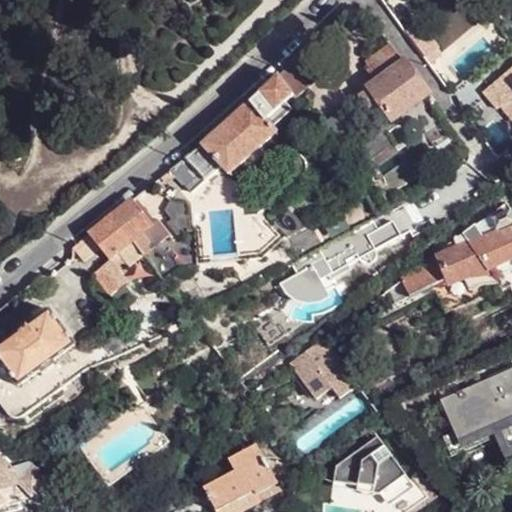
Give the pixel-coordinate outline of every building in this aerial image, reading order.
[(424,62),(440,50),(421,26),(407,37),(424,62)] [(404,62),(390,42),(366,60),(371,68),(368,70),(376,82),(404,62)] [(440,50),(424,62),(428,68),(444,56),(440,50)] [(427,93),(404,62),(376,82),(369,87),(391,116),(393,119),(427,93)] [(511,70),(486,88),(511,125),(511,70)] [(284,102),(291,96),(288,91),(283,84),(277,76),(250,102),(273,130),(293,111),(284,102)] [(285,82),(283,84),(288,91),(291,88),(291,86),(288,82),(285,82)] [(369,87),(358,95),(380,124),(391,116),(369,87)] [(250,102),(199,144),(220,168),(225,174),(243,159),(259,145),(275,133),(273,130),(250,102)] [(199,144),(183,157),(167,171),(168,172),(174,178),(191,195),(220,168),(199,144)] [(511,150),(498,159),(511,178),(511,177),(511,150)] [(168,172),(159,179),(164,185),(174,178),(168,172)] [(129,202),(113,214),(132,239),(140,234),(149,226),(129,202)] [(476,226),(485,238),(511,227),(511,208),(507,202),(476,226)] [(113,214),(89,235),(100,249),(110,260),(93,274),(110,297),(128,283),(117,269),(125,263),(129,268),(144,255),(140,249),(132,239),(113,214)] [(378,230),(374,222),(293,267),(297,275),(286,281),(292,291),(299,297),(309,300),(318,298),(328,293),(324,285),(321,282),(329,278),(331,281),(353,270),(350,265),(359,261),(360,262),(361,264),(363,265),(365,266),(367,266),(369,266),(370,265),(371,265),(373,264),(374,262),(376,261),(377,259),(377,257),(377,255),(376,254),(375,252),(395,241),(390,232),(380,228),(378,230)] [(390,232),(395,241),(401,237),(393,222),(380,228),(390,232)] [(472,243),(485,238),(476,226),(466,234),(472,243)] [(511,253),(511,227),(485,238),(472,243),(487,263),(491,268),(507,261),(505,257),(511,253)] [(147,244),(140,234),(132,239),(140,249),(147,244)] [(466,234),(439,253),(440,255),(472,243),(466,234)] [(89,235),(72,249),(82,260),(84,263),(100,249),(89,235)] [(487,263),(472,243),(440,255),(450,278),(481,265),(487,263)] [(511,253),(505,257),(507,261),(491,268),(502,291),(511,286),(511,253)] [(435,257),(397,286),(410,304),(444,278),(435,257)] [(487,263),(481,265),(490,282),(497,284),(491,268),(487,263)] [(397,286),(384,295),(397,313),(410,304),(397,286)] [(76,345),(50,310),(0,347),(0,361),(20,387),(76,345)] [(20,387),(0,361),(0,403),(5,411),(8,415),(14,418),(22,419),(84,373),(88,370),(93,368),(76,345),(20,387)] [(344,403),(362,390),(326,345),(296,367),(316,392),(328,383),(344,403)] [(511,370),(441,403),(454,436),(443,441),(451,457),(494,438),(508,471),(511,469),(511,370)] [(373,420),(313,463),(338,473),(337,477),(361,481),(360,486),(383,490),(385,489),(388,493),(391,497),(415,479),(412,475),(373,420)] [(228,461),(235,473),(204,489),(212,505),(216,511),(219,511),(255,493),(257,496),(279,485),(257,446),(228,461)] [(0,489),(19,484),(31,499),(49,485),(33,464),(14,469),(0,455),(0,489)] [(338,473),(313,463),(318,467),(323,471),(330,475),(337,477),(338,473)] [(386,511),(411,511),(441,492),(423,467),(412,475),(415,479),(417,483),(393,500),(391,497),(388,493),(378,500),(379,502),(386,511)] [(361,481),(337,477),(336,483),(350,485),(360,486),(361,481)] [(415,479),(391,497),(393,500),(417,483),(415,479)] [(378,500),(388,493),(385,489),(383,490),(360,486),(350,485),(347,502),(366,505),(371,505),(378,500)] [(243,511),(261,503),(257,496),(255,493),(219,511),(243,511)] [(386,511),(379,502),(376,511),(386,511)]
